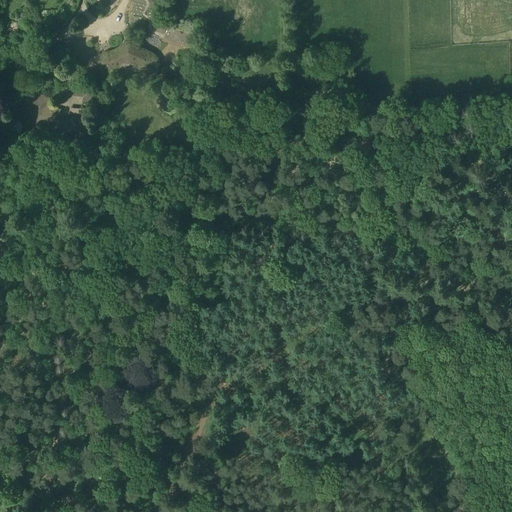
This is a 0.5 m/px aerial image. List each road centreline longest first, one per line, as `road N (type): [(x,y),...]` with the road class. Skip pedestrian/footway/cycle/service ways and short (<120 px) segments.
road 1 (track): [(511,325),(434,299),(241,332),(176,511)]
road 2 (track): [(284,0),(287,70),(303,105),(511,289)]
road 3 (track): [(375,511),(376,304)]
road 4 (track): [(80,0),(0,101)]
